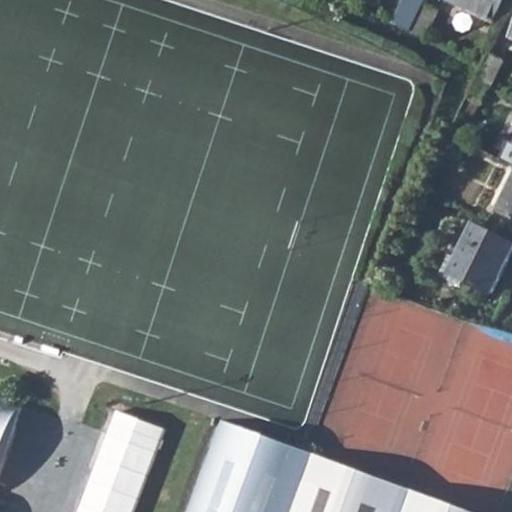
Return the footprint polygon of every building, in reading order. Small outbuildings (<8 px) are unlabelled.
[(406,0),(395,24),(413,34),(427,6),(415,0),(406,0)] [(449,0),(449,1),(495,24),(506,0),(449,0)] [(413,34),(427,41),(441,12),(427,6),(413,34)] [(477,83),(491,90),(504,63),(491,56),(477,83)] [(511,190),(500,215),(511,220),(511,190)] [(453,276),(495,297),(511,262),(511,245),(476,228),(453,276)] [(0,491),(32,407),(0,394),(0,491)] [(138,511),(168,425),(118,408),(83,511),(138,511)] [(195,511),(468,511),(229,423),(195,511)]
